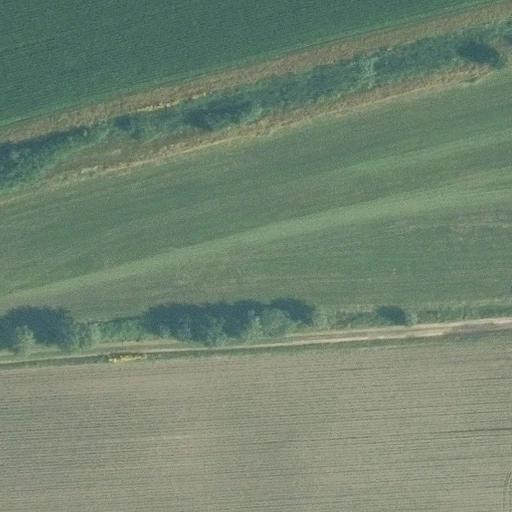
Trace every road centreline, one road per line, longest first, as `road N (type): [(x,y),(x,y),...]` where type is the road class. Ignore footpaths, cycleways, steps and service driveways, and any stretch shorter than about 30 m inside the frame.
road 1 (track): [(0,191),(511,67)]
road 2 (track): [(0,358),(511,326)]
